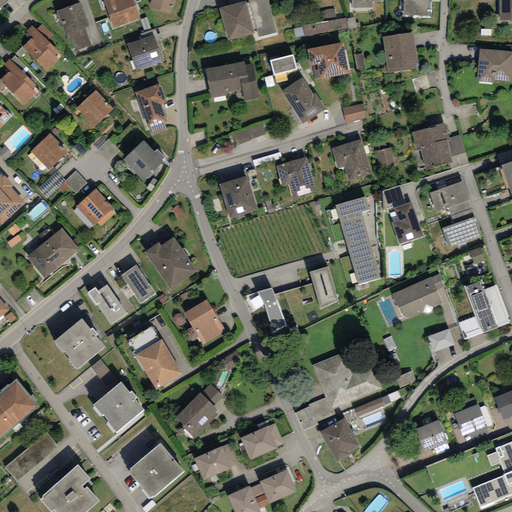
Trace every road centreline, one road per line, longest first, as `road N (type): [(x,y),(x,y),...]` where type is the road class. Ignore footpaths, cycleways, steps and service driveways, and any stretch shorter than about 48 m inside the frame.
road 1 (residential): [(327,491),(214,257),(182,163)]
road 2 (residential): [(182,163),(109,258),(6,338)]
road 3 (residential): [(6,338),(134,511)]
road 4 (residential): [(369,463),(426,384),(511,335)]
road 5 (residential): [(182,163),(180,66),(193,0)]
road 6 (unknown): [(390,483),(511,425)]
